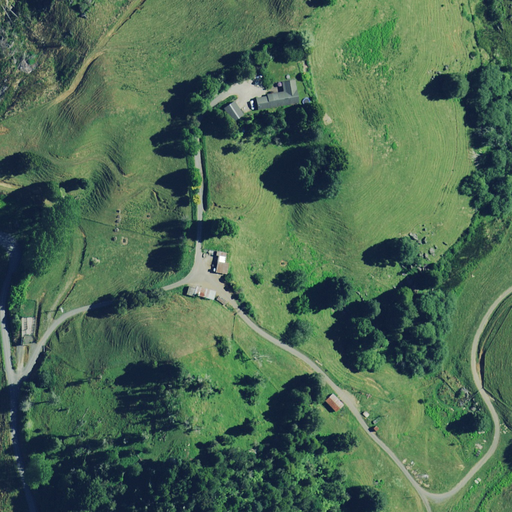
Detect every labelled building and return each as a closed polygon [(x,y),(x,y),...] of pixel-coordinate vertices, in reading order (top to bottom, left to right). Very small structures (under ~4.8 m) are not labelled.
[(298,103),(294,80),(281,82),(283,92),(267,95),(255,97),(257,111),(298,103)] [(243,115),(233,101),(223,108),(233,122),(243,115)] [(228,264),(224,263),(226,253),(216,251),(215,256),(218,256),(215,272),(226,275),(228,264)] [(196,288),(188,286),(186,295),(194,296),(194,295),(213,300),(215,292),(196,287),(196,288)] [(220,295),(216,300),(224,306),(228,301),(220,295)] [(343,405),(332,394),(325,401),(335,412),(343,405)]
